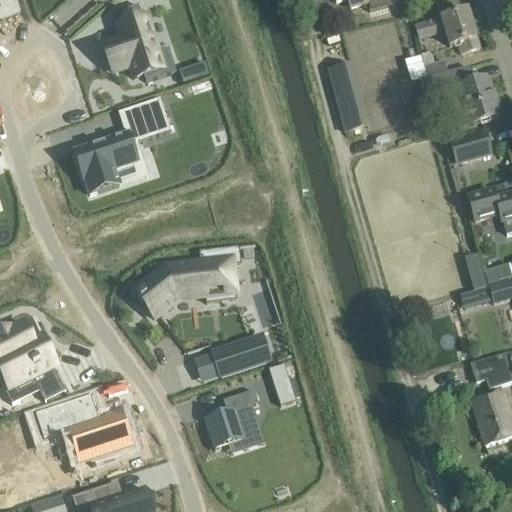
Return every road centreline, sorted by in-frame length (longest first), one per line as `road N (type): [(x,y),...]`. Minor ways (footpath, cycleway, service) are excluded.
road 1 (residential): [(443,511),(311,49)]
road 2 (residential): [(193,511),(164,425),(69,284),(11,140)]
road 3 (residential): [(11,140),(3,80),(15,55),(34,41),(48,41),(62,60),(71,100),(62,114),(27,132)]
